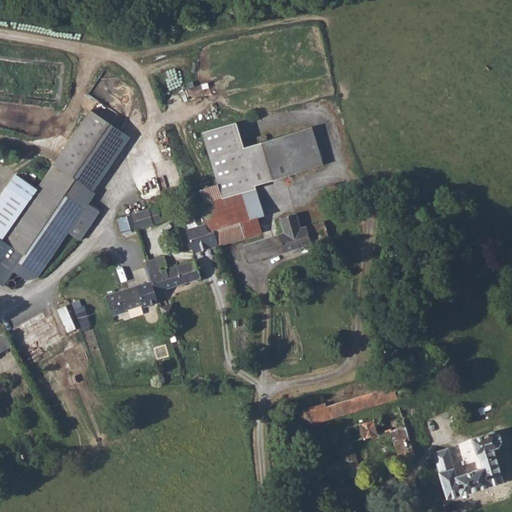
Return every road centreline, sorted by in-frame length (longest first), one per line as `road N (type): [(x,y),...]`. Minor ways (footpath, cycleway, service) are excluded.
road 1 (unclassified): [(0,314),(110,226)]
road 2 (unclassified): [(265,511),(263,390)]
